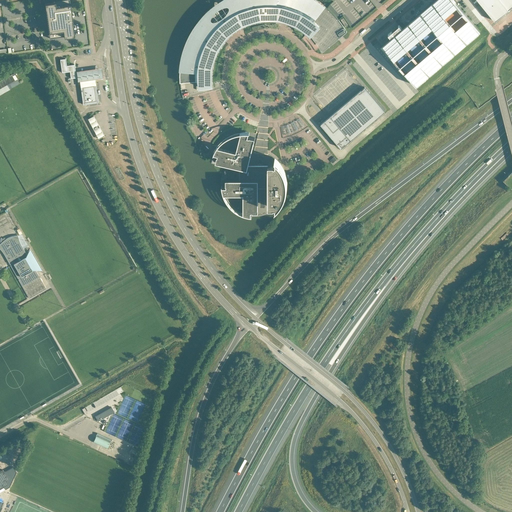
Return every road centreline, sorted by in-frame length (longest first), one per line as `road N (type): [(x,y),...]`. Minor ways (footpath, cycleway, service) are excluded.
road 1 (motorway): [(511,120),(442,187),(349,299),(292,381),(220,511)]
road 2 (unclassified): [(480,511),(425,455),(410,416),(407,364),(431,291),(511,203)]
road 3 (secondary): [(107,0),(124,109),(153,197),(182,247),(249,325)]
road 4 (secondary): [(255,317),(191,240),(163,188),(137,110),(119,0)]
road 5 (motorway): [(511,99),(329,240),(255,317)]
road 6 (motorway): [(239,511),(304,391),(399,261)]
road 7 (motorway): [(313,511),(293,482),(293,439),(399,261)]
road 8 (secondary): [(418,511),(369,418),(255,317)]
road 9 (secondary): [(249,325),(363,424),(407,511)]
road 10 (motorway): [(249,325),(196,420),(182,511)]
road 11 (motorway): [(399,261),(511,142)]
